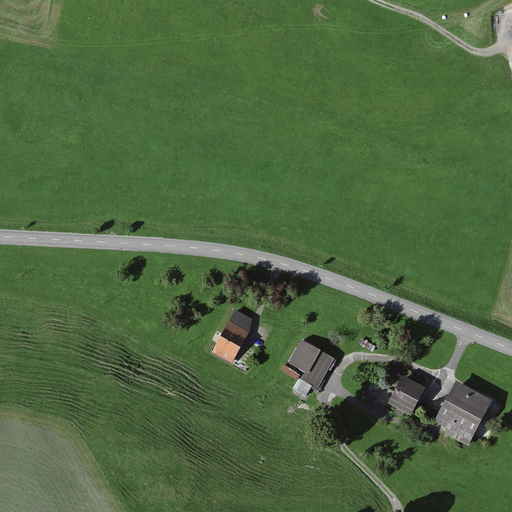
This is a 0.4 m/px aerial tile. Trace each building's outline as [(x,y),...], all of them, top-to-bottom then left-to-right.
[(253,320),(236,310),(211,354),(231,365),(250,332),(253,320)] [(312,388),(317,391),(335,359),(302,341),(289,363),(306,373),(301,380),(313,387),(312,388)] [(285,363),(282,371),(301,380),(305,373),(285,363)] [(426,388),(403,376),(388,404),(411,416),(426,388)] [(457,381),(434,422),(448,430),(446,434),(468,446),(493,401),(457,381)]
